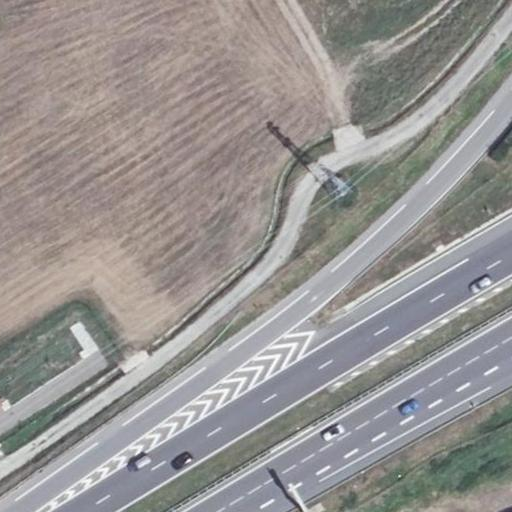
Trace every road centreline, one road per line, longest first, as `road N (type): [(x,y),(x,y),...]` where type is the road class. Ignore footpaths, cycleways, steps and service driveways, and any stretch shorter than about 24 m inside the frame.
road 1 (track): [(511,18),(402,131),(310,177),(276,257),(244,293),(0,470)]
road 2 (motorway): [(511,104),(362,258),(28,511)]
road 3 (motorway): [(511,247),(80,511)]
road 4 (motorway): [(220,511),(511,339)]
road 5 (motorway): [(220,511),(511,362)]
